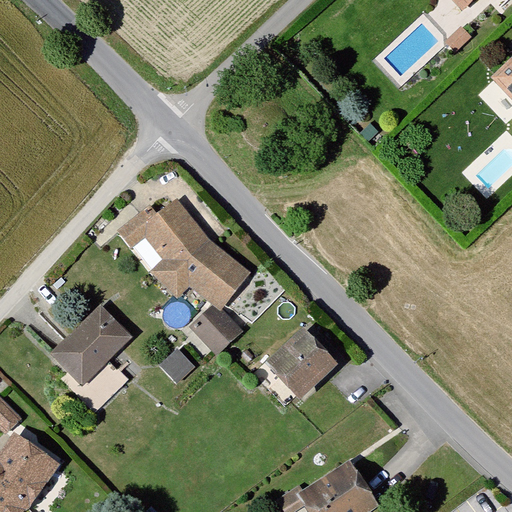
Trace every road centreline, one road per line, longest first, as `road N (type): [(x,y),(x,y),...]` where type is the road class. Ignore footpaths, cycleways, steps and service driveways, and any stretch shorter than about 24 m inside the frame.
road 1 (tertiary): [(511,476),(169,127)]
road 2 (residential): [(0,312),(169,127)]
road 3 (residential): [(303,0),(169,127)]
road 4 (tertiary): [(169,127),(41,0)]
